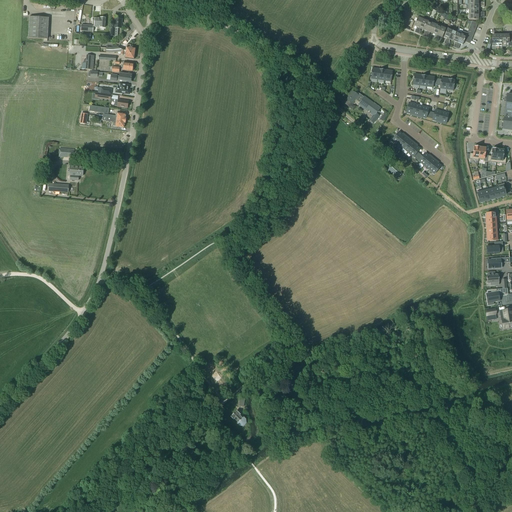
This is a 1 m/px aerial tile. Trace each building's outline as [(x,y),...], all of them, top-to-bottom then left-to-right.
[(417,34),(423,18),(424,16),(417,13),(415,18),(417,19),(414,27),(417,28),(416,30),(415,33),(417,34)] [(29,17),(29,25),(49,26),(49,18),(29,17)] [(105,28),(105,18),(101,18),(101,19),(93,19),(93,24),(95,24),(94,28),(105,28)] [(428,20),(423,18),(417,34),(419,35),(421,32),(419,31),(420,29),(424,30),(428,20)] [(121,28),(122,20),(121,20),(121,19),(119,19),(118,20),(115,19),(115,23),(114,23),(114,28),(110,28),(110,34),(103,34),(103,39),(111,39),(111,36),(114,37),(114,28),(121,28)] [(428,20),(424,30),(427,32),(426,34),(425,34),(424,37),(426,38),(432,23),(432,22),(428,20)] [(436,25),(432,23),(426,38),(429,39),(430,36),(429,35),(430,33),(433,34),(436,25)] [(49,26),(29,25),(28,38),(44,39),(44,42),(47,42),(47,39),(48,39),(49,26)] [(441,27),(436,25),(433,34),(436,35),(435,38),(434,37),(433,40),(435,41),(441,27)] [(446,29),(441,27),(435,41),(438,42),(439,39),(438,39),(439,37),(442,38),(446,29)] [(447,45),(452,31),(448,29),(444,38),(447,39),(446,41),(445,41),(444,44),(447,45)] [(457,32),(453,42),(456,43),(455,45),(454,48),(456,48),(463,32),(458,30),(457,32)] [(457,32),(452,31),(447,45),(449,46),(450,43),(450,42),(450,40),(453,42),(457,32)] [(463,32),(456,48),(458,49),(459,47),(459,46),(460,44),(463,45),(464,42),(465,39),(466,36),(467,34),(463,32)] [(502,35),(492,35),(492,38),(492,46),(498,46),(502,46),(502,35)] [(509,35),(502,35),(502,46),(506,46),(506,44),(509,44),(509,42),(511,42),(511,35),(509,35)] [(86,61),(84,60),(83,63),(86,64),(86,70),(93,70),(94,56),(87,55),(86,61)] [(132,71),(132,70),(133,70),(133,68),(133,64),(128,64),(128,63),(125,62),(124,70),(132,71)] [(372,69),(371,79),(377,80),(379,69),(372,69)] [(379,69),(377,80),(384,81),(385,70),(379,69)] [(385,70),(384,81),(391,82),(392,71),(385,70)] [(131,82),(132,75),(120,74),(120,77),(117,77),(117,75),(111,74),(110,81),(116,82),(117,79),(119,79),(119,81),(131,82)] [(414,75),(413,85),(419,86),(421,76),(414,75)] [(421,76),(419,86),(426,87),(427,76),(421,76)] [(427,76),(426,87),(433,88),(433,85),(437,85),(437,79),(434,79),(434,77),(427,76)] [(437,79),(437,85),(440,86),(440,89),(446,90),(448,79),(441,78),(441,80),(437,79)] [(448,79),(446,90),(453,91),(455,80),(448,79)] [(129,94),(130,91),(127,91),(128,86),(121,85),(120,90),(117,89),(116,92),(129,94)] [(352,92),(344,103),(349,106),(351,103),(352,104),(355,100),(359,103),(358,105),(373,115),(369,121),(373,124),(379,116),(376,114),(380,108),(364,97),(363,97),(359,94),(358,96),(352,92)] [(511,95),(507,95),(502,129),(511,130),(511,95)] [(127,108),(128,101),(115,99),(114,106),(119,107),(119,108),(121,108),(122,107),(127,108)] [(415,105),(409,103),(406,113),(412,115),(415,105)] [(416,105),(413,115),(419,117),(422,107),(416,105)] [(95,107),(91,106),(90,106),(89,112),(108,114),(109,109),(95,107)] [(422,107),(419,117),(426,119),(426,117),(429,118),(431,112),(428,111),(428,108),(422,107)] [(431,112),(429,118),(433,119),(432,121),(439,122),(442,112),(435,110),(434,113),(431,112)] [(442,112),(439,122),(445,124),(448,114),(442,112)] [(81,114),(79,123),(86,124),(87,115),(81,114)] [(112,118),(98,116),(97,120),(113,123),(113,126),(116,126),(124,128),(125,121),(112,119),(112,118)] [(399,132),(392,140),(397,145),(404,136),(399,132)] [(404,136),(397,145),(403,149),(409,140),(404,136)] [(414,145),(409,140),(403,149),(408,153),(414,145)] [(414,145),(408,153),(413,157),(416,159),(420,155),(417,152),(420,149),(414,145)] [(470,154),(469,160),(478,161),(480,147),(474,146),(474,147),(473,154),(470,154)] [(480,147),(478,161),(478,160),(484,160),(484,162),(487,162),(488,156),(485,156),(486,148),(485,148),(480,148),(480,147)] [(73,158),(74,150),(62,149),(61,157),(67,158),(69,158),(73,158)] [(488,156),(487,162),(496,163),(498,149),(492,149),(491,156),(488,156)] [(498,149),(496,163),(505,164),(506,158),(503,157),(504,150),(503,150),(498,150),(498,149)] [(420,155),(416,159),(419,161),(418,162),(424,166),(430,158),(425,153),(422,157),(420,155)] [(430,158),(424,166),(429,170),(436,162),(430,158)] [(436,162),(429,170),(434,174),(441,166),(436,162)] [(394,176),(399,171),(391,164),(386,169),(394,176)] [(70,176),(70,180),(78,181),(78,176),(83,176),(83,167),(70,166),(69,175),(72,175),(72,176),(70,176)] [(68,193),(68,186),(48,184),(48,191),(68,193)] [(504,184),(497,185),(500,197),(506,195),(503,186),(505,186),(504,184)] [(492,188),(487,189),(490,200),(495,198),(492,188)] [(487,189),(482,190),(484,201),(490,200),(487,189)] [(482,190),(476,192),(479,203),(484,201),(482,190)] [(495,246),(486,247),(487,254),(499,253),(498,246),(498,242),(494,243),(495,246)] [(491,263),(487,263),(488,269),(495,269),(495,268),(501,267),(500,258),(491,259),(491,263)] [(487,275),(486,275),(487,283),(490,283),(490,286),(495,285),(495,283),(499,283),(498,275),(494,275),(494,273),(495,273),(495,272),(487,273),(487,275)] [(415,276),(411,284),(416,287),(420,278),(415,276)] [(491,294),(486,294),(487,301),(487,303),(488,303),(492,302),(499,301),(498,294),(503,294),(504,295),(508,295),(507,289),(490,290),(491,294)] [(485,310),(486,316),(495,315),(494,308),(485,310)] [(510,310),(499,311),(499,312),(503,311),(504,320),(502,320),(502,321),(503,329),(511,327),(511,318),(511,319),(510,310)] [(216,382),(221,378),(216,372),(211,376),(216,382)] [(234,419),(238,423),(238,422),(240,424),(242,424),(244,423),(243,420),(242,418),(239,415),(240,414),(236,411),(230,417),(233,420),(234,419)]
